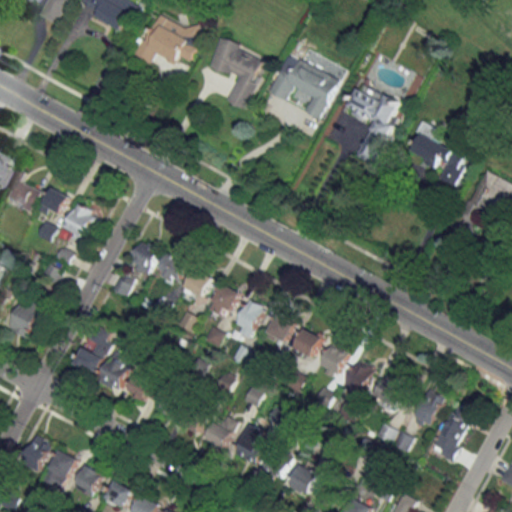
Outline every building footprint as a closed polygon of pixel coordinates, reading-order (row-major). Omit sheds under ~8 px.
[(72,0),(49,0),(43,15),(63,23),(72,0)] [(99,17),(130,32),(144,3),(137,0),(86,0),(85,2),(103,10),(99,17)] [(194,61),(208,34),(162,11),(139,57),(153,64),(159,53),(180,63),(184,56),(194,61)] [(212,64),(240,78),(229,101),(248,110),(271,63),(242,49),(245,44),(226,35),(212,64)] [(273,92),(290,100),(295,87),(315,95),(307,111),(324,119),(347,67),(307,49),(296,73),(284,67),(273,92)] [(406,101),(361,82),(350,108),(377,120),(361,156),(378,163),(406,101)] [(471,156),(436,138),(441,128),(426,121),(412,152),(446,168),(440,179),(456,187),(471,156)] [(0,184),(11,162),(0,155),(0,184)] [(36,210),(44,190),(27,183),(31,173),(16,166),(3,195),(36,210)] [(511,181),(488,168),(463,215),(478,223),(487,206),(505,215),(510,206),(511,206),(511,181)] [(48,205),(66,213),(75,193),(58,185),(48,205)] [(101,212),(82,203),(69,229),(88,239),(101,212)] [(81,247),(65,239),(57,254),(73,263),(81,247)] [(133,263),(151,274),(165,252),(146,241),(133,263)] [(161,274),(182,284),(193,261),(172,252),(161,274)] [(189,288),(207,298),(218,278),(200,268),(189,288)] [(0,315),(5,318),(17,290),(1,283),(0,286),(0,315)] [(217,311),(225,312),(226,307),(238,309),(241,288),(221,284),(217,311)] [(254,335),(269,307),(254,298),(238,326),(254,335)] [(32,337),(46,307),(28,299),(14,328),(32,337)] [(195,332),(202,318),(190,311),(182,324),(195,332)] [(287,344),(298,323),(281,313),(269,334),(287,344)] [(326,336),(308,327),(296,351),(314,360),(326,336)] [(78,363),(98,375),(117,342),(98,331),(78,363)] [(338,378),(352,352),(336,343),(322,369),(338,378)] [(140,365),(123,351),(102,376),(119,390),(140,365)] [(378,366),(361,359),(349,387),(366,395),(378,366)] [(149,399),(162,369),(146,362),(133,392),(149,399)] [(397,412),(412,383),(391,373),(376,402),(397,412)] [(160,409),(178,418),(188,397),(170,388),(160,409)] [(418,420),(434,427),(448,396),(433,389),(418,420)] [(185,422),(204,433),(216,411),(197,400),(185,422)] [(436,451),(456,460),(477,412),(458,404),(436,451)] [(242,420),(224,412),(212,440),(230,447),(242,420)] [(266,427),(248,425),(245,458),(264,460),(266,427)] [(25,464),(41,473),(57,443),(40,435),(25,464)] [(82,457),(62,449),(49,481),(68,489),(82,457)] [(286,479),(295,462),(277,452),(268,469),(286,479)] [(293,486),(311,496),(324,473),(306,463),(293,486)] [(79,488),(97,496),(109,473),(91,464),(79,488)] [(322,499),(339,507),(351,480),(334,472),(322,499)] [(138,490),(120,480),(110,497),(128,508),(138,490)] [(417,511),(423,500),(404,493),(396,511),(417,511)] [(137,511),(159,511),(165,503),(146,494),(137,511)] [(373,511),(377,507),(359,496),(348,511),(373,511)] [(14,507),(16,500),(7,497),(5,504),(14,507)]
